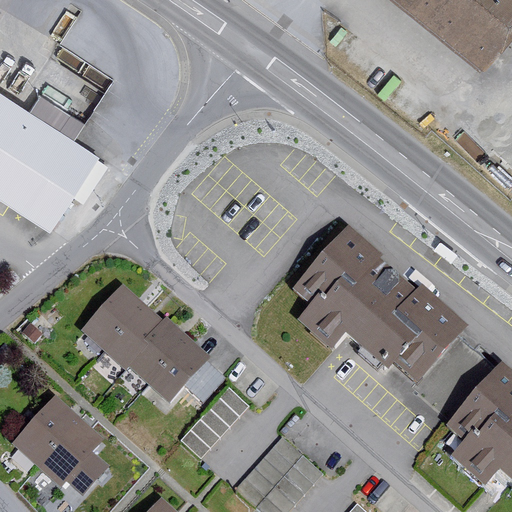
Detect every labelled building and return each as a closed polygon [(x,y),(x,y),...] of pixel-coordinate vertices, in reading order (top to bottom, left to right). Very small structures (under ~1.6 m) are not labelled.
[(511,35),(511,0),(407,0),(489,65),(511,35)] [(0,94),(0,202),(49,233),(98,157),(0,94)] [(405,373),(425,390),(474,332),(354,231),(300,295),(319,311),(305,327),(341,358),(353,343),(398,382),(405,373)] [(207,355),(122,286),(83,333),(168,403),(207,355)] [(511,370),(508,368),(454,431),(473,447),(458,463),(494,494),(506,480),(511,484),(511,370)] [(180,445),(200,464),(247,411),(227,393),(180,445)] [(109,444),(58,400),(16,449),(65,491),(71,485),(84,496),(108,468),(97,458),(109,444)] [(281,441),(233,494),(253,511),(294,511),(324,479),(281,441)] [(173,511),(164,503),(155,511),(173,511)]
